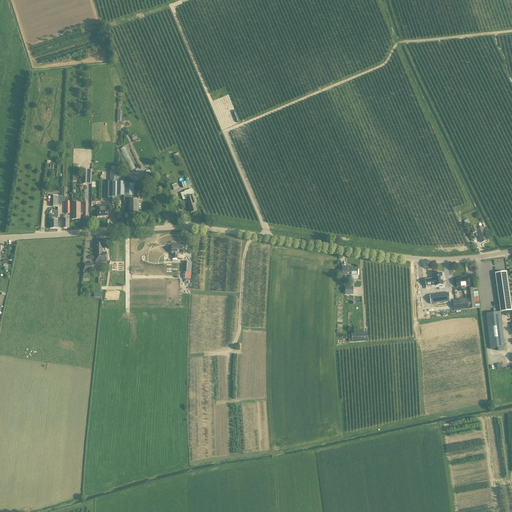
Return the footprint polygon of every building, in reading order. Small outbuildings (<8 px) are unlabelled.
[(116,198),(116,196),(116,176),(116,172),(111,172),(111,182),(104,182),(104,199),(108,199),(108,198),(116,198)] [(116,176),(116,196),(124,196),(124,201),(127,201),(127,214),(138,214),(138,210),(141,210),(141,200),(135,200),(135,194),(137,194),(137,193),(137,190),(134,190),(134,184),(134,181),(124,181),(124,176),(116,176)] [(194,204),(197,203),(194,196),(192,190),(180,194),(182,200),(187,199),(188,202),(187,202),(191,213),(196,211),(194,204)] [(79,202),(78,202),(78,201),(77,201),(76,201),(75,201),(74,202),(73,202),(73,203),(72,203),(72,209),(72,220),(80,220),(80,216),(83,216),(83,213),(80,213),(80,209),(80,203),(79,203),(79,202)] [(107,208),(105,208),(105,206),(97,206),(97,209),(97,217),(108,217),(107,208)] [(48,215),(49,223),(50,223),(50,229),(57,229),(57,220),(55,220),(55,214),(48,215)] [(487,241),(482,227),(477,229),(475,226),(471,228),(473,234),(478,232),(481,243),(487,241)] [(102,252),(102,243),(94,243),(94,248),(95,248),(95,262),(106,262),(106,252),(102,252)] [(176,262),(177,259),(178,259),(178,254),(183,255),(183,246),(171,246),(171,254),(172,254),(172,260),(172,262),(176,262)] [(93,262),(89,262),(89,264),(84,264),(84,270),(83,270),(83,276),(86,276),(86,270),(93,270),(93,262)] [(183,272),(182,279),(190,279),(192,262),(184,262),(183,272)] [(351,276),(350,280),(358,280),(358,276),(357,276),(357,269),(354,269),(354,267),(343,267),(343,276),(351,276)] [(445,272),(435,273),(435,281),(427,281),(428,289),(446,288),(444,280),(448,280),(447,274),(445,274),(445,272)] [(511,311),(506,272),(495,273),(501,313),(511,311)] [(466,289),(466,288),(466,286),(470,286),(468,278),(464,278),(464,279),(456,280),(457,288),(461,287),(461,289),(462,289),(466,289)] [(459,300),(454,300),(455,311),(461,310),(480,308),(477,288),(468,289),(468,295),(466,295),(465,296),(466,299),(459,300)] [(449,293),(430,295),(431,304),(450,302),(449,293)] [(490,349),(505,347),(501,312),(487,314),(487,315),(486,315),(487,315),(490,349)] [(363,341),(362,334),(351,335),(351,342),(363,341)]
